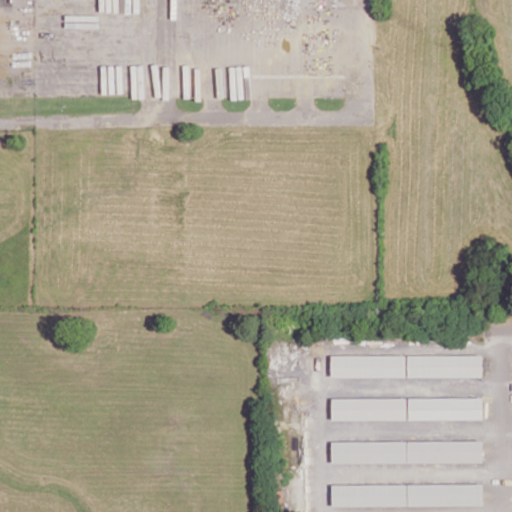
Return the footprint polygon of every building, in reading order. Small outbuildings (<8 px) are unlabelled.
[(406,356),(332,355),(332,377),(406,378),(406,356)] [(482,355),(407,356),(407,377),(482,377),(482,355)] [(407,399),(333,398),(333,420),(407,421),(407,399)] [(408,420),(483,420),(483,398),(408,398),(408,420)] [(483,441),(332,442),(333,464),(483,463),(483,441)] [(333,507),(483,506),(483,484),(333,486),(333,507)]
